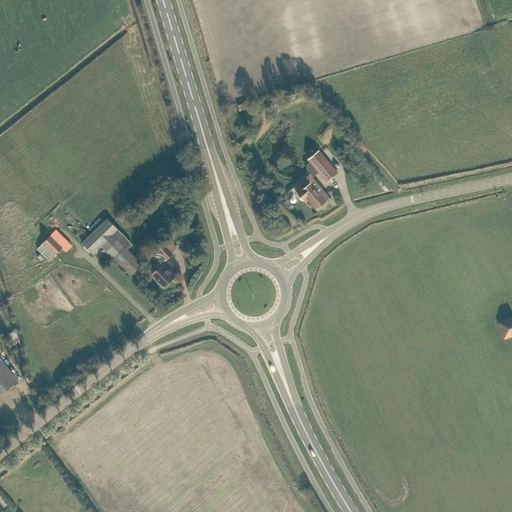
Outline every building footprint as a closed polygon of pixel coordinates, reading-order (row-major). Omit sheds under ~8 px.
[(326,182),(337,173),(318,150),(307,159),(326,182)] [(315,209),(329,198),(313,179),(296,193),(302,199),(305,197),(315,209)] [(275,199),(270,205),(274,209),(279,203),(275,199)] [(125,247),(127,249),(132,244),(107,218),(82,243),(93,254),(100,247),(113,259),(125,247)] [(56,229),(37,249),(49,261),(62,248),(66,251),(72,245),(56,229)] [(168,239),(148,258),(153,264),(157,269),(151,275),(163,287),(164,286),(166,286),(169,283),(169,281),(173,276),(165,268),(166,267),(159,261),(164,256),(166,258),(172,253),(170,251),(175,246),(168,239)] [(125,247),(113,259),(130,276),(142,264),(127,249),(125,247)] [(511,316),(497,322),(503,339),(511,336),(511,316)] [(0,392),(16,381),(0,360),(0,350),(1,350),(0,349),(0,392)]
